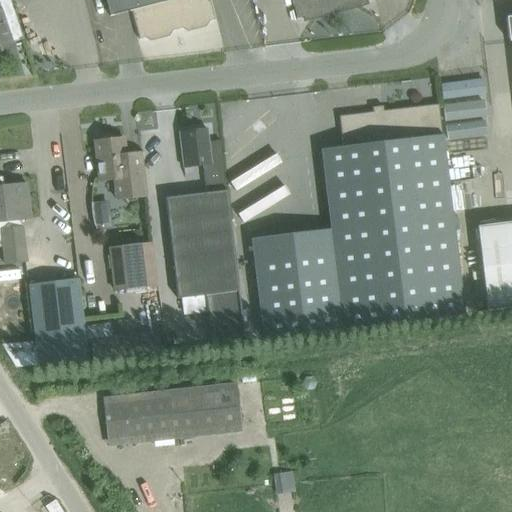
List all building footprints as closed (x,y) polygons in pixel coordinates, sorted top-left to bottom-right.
[(0,0),(0,51),(14,46),(13,42),(23,39),(9,0),(0,0)] [(177,30),(169,0),(106,0),(110,16),(132,11),(139,40),(177,30)] [(169,0),(177,30),(215,20),(209,0),(169,0)] [(292,0),(297,19),(335,9),(332,0),(292,0)] [(332,0),(335,9),(370,0),(332,0)] [(482,84),(441,92),(444,107),(485,99),(482,84)] [(324,169),(331,229),(252,239),(264,339),(344,329),(464,315),(444,155),(442,135),(438,105),(383,111),(383,106),(372,108),(373,112),(339,116),(343,147),(321,149),(324,169)] [(203,166),(206,193),(226,191),(221,146),(209,147),(207,129),(179,132),(183,168),(203,166)] [(94,142),(99,181),(114,179),(116,200),(146,196),(144,181),(141,153),(126,155),(124,138),(94,142)] [(0,229),(2,245),(4,264),(26,262),(22,225),(20,226),(20,220),(31,219),(27,184),(2,186),(1,177),(0,177),(0,229)] [(226,191),(206,193),(166,198),(178,298),(205,295),(211,342),(244,338),(226,191)] [(105,204),(91,204),(91,225),(106,224),(105,204)] [(511,222),(477,227),(487,310),(511,307),(511,222)] [(157,286),(152,244),(110,249),(115,291),(157,286)] [(29,285),(38,365),(38,366),(87,360),(78,279),(29,285)] [(88,313),(117,309),(114,292),(85,296),(88,313)] [(85,339),(99,338),(100,351),(119,350),(118,341),(112,342),(111,323),(84,325),(85,339)] [(140,336),(145,351),(161,346),(156,331),(140,336)] [(237,388),(124,400),(104,402),(108,442),(241,428),(237,388)] [(0,442),(0,483),(11,480),(0,442)] [(292,472),(273,475),(276,494),(294,492),(292,472)]
